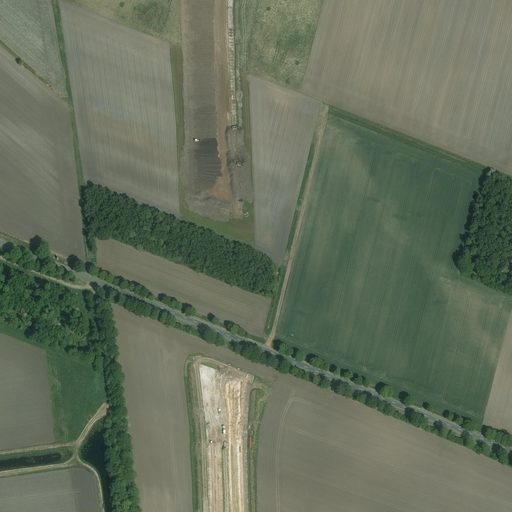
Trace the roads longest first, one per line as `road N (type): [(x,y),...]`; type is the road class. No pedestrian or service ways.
road 1 (secondary): [(511,451),(0,242)]
road 2 (track): [(93,288),(105,405),(79,441),(0,453)]
